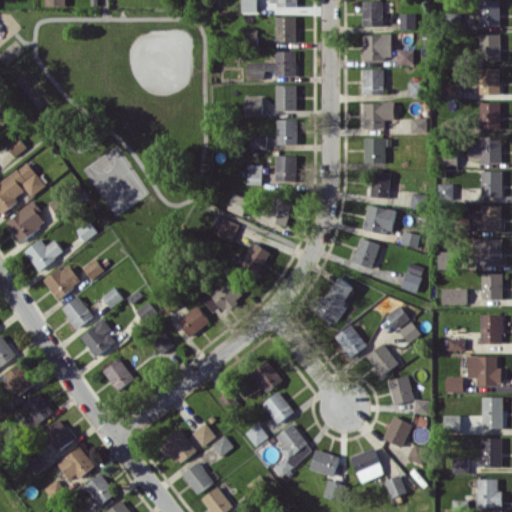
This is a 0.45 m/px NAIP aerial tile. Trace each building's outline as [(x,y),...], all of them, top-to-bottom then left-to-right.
[(241,0),(241,10),(257,11),(257,0),(241,0)] [(363,25),(383,25),(382,0),(381,0),(362,0),(363,25)] [(500,25),(499,0),(478,0),(480,25),(500,25)] [(416,28),(415,13),(399,13),(399,28),(416,28)] [(297,40),(296,15),(276,16),(276,41),(297,40)] [(363,58),(391,58),(391,33),(363,34),(363,58)] [(500,33),(479,33),(479,59),(500,59),(500,33)] [(296,50),(275,50),(275,61),(257,61),(257,76),(265,76),(264,70),(275,70),(276,75),(296,75),(296,50)] [(499,67),(479,67),(480,93),(500,93),(499,67)] [(363,93),(384,93),(384,68),(363,68),(363,93)] [(423,81),(409,81),(410,96),(424,95),(423,81)] [(460,97),(460,82),(446,82),(446,97),(460,97)] [(296,110),(297,84),(276,84),(276,109),(296,110)] [(245,95),(245,113),(263,114),(263,96),(245,95)] [(364,102),(364,128),(384,127),(384,119),(394,119),(394,101),(364,102)] [(500,128),(501,101),(481,101),(480,127),(500,128)] [(427,132),(427,117),(410,117),(410,132),(427,132)] [(277,143),(298,143),(298,118),(277,118),(277,143)] [(26,146),(18,135),(6,144),(14,155),(26,146)] [(266,148),(267,135),(250,135),(250,147),(266,148)] [(385,136),(364,137),(365,162),(385,162),(385,136)] [(501,162),(501,137),(472,136),(471,156),(480,156),(480,161),(501,162)] [(276,179),(297,180),(297,154),(276,154),(276,179)] [(31,196),(45,184),(27,160),(0,181),(0,211),(27,190),(31,196)] [(262,184),(262,164),(247,163),(247,183),(262,184)] [(481,196),(502,196),(502,170),(481,169),(481,196)] [(389,196),(390,171),(372,171),(371,196),(389,196)] [(455,183),(439,183),(438,196),(454,197),(455,183)] [(410,206),(428,209),(430,194),(413,191),(410,206)] [(250,199),(234,192),(227,209),(243,215),(250,199)] [(60,214),(69,204),(58,194),(49,204),(60,214)] [(264,220),(288,224),(292,199),(268,196),(264,220)] [(45,223),(39,213),(41,211),(34,200),(5,220),(19,240),(45,223)] [(363,228),(390,234),(395,209),(368,203),(363,228)] [(502,204),(480,204),(480,210),(473,210),(473,224),(481,224),(481,229),(501,230),(502,204)] [(240,223),(223,216),(215,234),(232,242),(240,223)] [(97,232),(89,220),(76,228),(84,240),(97,232)] [(400,243),(417,246),(420,233),(403,230),(400,243)] [(46,245),(40,237),(24,250),(39,270),(64,250),(54,238),(46,245)] [(353,260),(372,267),(380,243),(361,237),(353,260)] [(501,264),(502,238),(477,237),(476,264),(501,264)] [(259,272),(272,252),(256,242),(243,262),(259,272)] [(455,268),(455,251),(439,250),(438,268),(455,268)] [(83,267),(92,278),(104,269),(95,257),(83,267)] [(418,291),(424,265),(408,261),(402,287),(418,291)] [(43,278),(56,298),(82,282),(69,262),(43,278)] [(503,298),(502,272),(481,272),(482,298),(503,298)] [(244,296),(229,275),(201,296),(213,312),(221,306),(224,311),(244,296)] [(347,306),(343,303),(355,288),(340,276),(314,309),(333,324),(347,306)] [(111,307),(123,298),(114,286),(102,295),(111,307)] [(467,288),(442,288),(441,303),(467,303),(467,288)] [(60,308),(76,328),(94,314),(78,294),(60,308)] [(145,322),(158,314),(149,301),(136,310),(145,322)] [(210,322),(199,304),(177,318),(188,336),(210,322)] [(410,318),(401,304),(386,314),(395,328),(410,318)] [(480,314),(481,343),(502,342),(502,314),(480,314)] [(95,356),(117,339),(102,319),(80,335),(95,356)] [(409,342),(421,333),(411,320),(399,329),(409,342)] [(336,334),(349,357),(367,346),(353,323),(336,334)] [(0,365),(16,352),(1,334),(0,335),(0,365)] [(465,337),(447,338),(447,350),(465,350),(465,337)] [(382,375),(399,362),(384,342),(367,355),(382,375)] [(468,376),(477,376),(477,383),(501,383),(501,366),(497,366),(497,355),(468,355),(468,376)] [(117,390),(134,378),(121,357),(103,368),(117,390)] [(267,392),(284,378),(267,358),(251,372),(267,392)] [(35,382),(19,362),(3,375),(19,395),(35,382)] [(415,398),(408,373),(388,379),(394,404),(415,398)] [(445,390),(463,390),(463,375),(445,376),(445,390)] [(37,423),(54,410),(38,390),(22,403),(37,423)] [(263,401),(276,423),(294,412),(281,390),(263,401)] [(220,396),(227,409),(235,404),(227,392),(220,396)] [(483,427),(503,427),(503,396),(482,396),(483,427)] [(430,412),(430,399),(414,398),(414,412),(430,412)] [(460,414),(443,414),(444,431),(460,431),(460,414)] [(412,423),(393,415),(384,438),(402,446),(412,423)] [(74,437),(59,418),(43,430),(58,450),(74,437)] [(204,445),(217,435),(206,422),(193,432),(204,445)] [(245,430),(255,445),(268,437),(259,422),(245,430)] [(276,435),(284,446),(280,449),(286,456),(274,465),(281,475),(314,450),(293,422),(276,435)] [(196,449),(181,427),(160,442),(175,464),(196,449)] [(221,455),(234,446),(225,434),(212,443),(221,455)] [(481,437),(481,465),(501,465),(502,437),(481,437)] [(408,457),(422,464),(429,449),(415,443),(408,457)] [(94,466),(82,445),(57,460),(69,480),(94,466)] [(360,481),(384,474),(376,447),(352,454),(360,481)] [(309,468),(333,475),(339,455),(315,448),(309,468)] [(26,461),(34,474),(46,465),(38,453),(26,461)] [(468,472),(468,457),(452,458),(452,472),(468,472)] [(196,493),(214,481),(199,460),(182,472),(196,493)] [(84,483),(99,505),(116,493),(102,472),(84,483)] [(407,491),(400,474),(385,479),(391,497),(407,491)] [(498,477),(477,478),(478,507),(502,506),(502,489),(498,489),(498,477)] [(66,490),(56,478),(44,488),(53,499),(66,490)] [(324,497),(341,500),(345,483),(327,479),(324,497)] [(202,496),(212,511),(225,511),(233,507),(219,485),(202,496)] [(131,511),(124,499),(106,509),(107,511),(131,511)]
